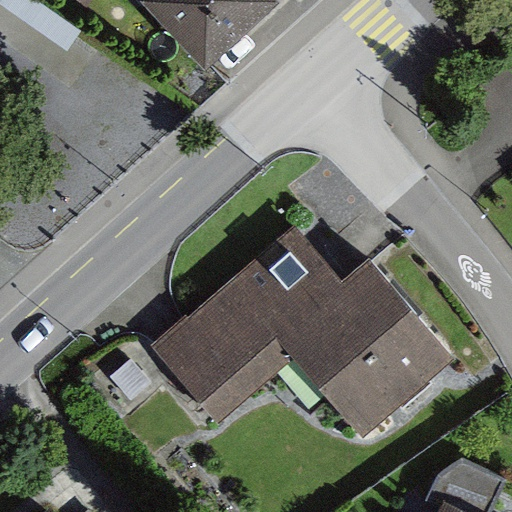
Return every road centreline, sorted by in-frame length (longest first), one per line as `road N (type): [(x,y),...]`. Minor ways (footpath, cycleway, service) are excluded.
road 1 (tertiary): [(0,359),(312,89)]
road 2 (residential): [(312,89),(511,326)]
road 3 (tertiary): [(312,89),(412,0)]
